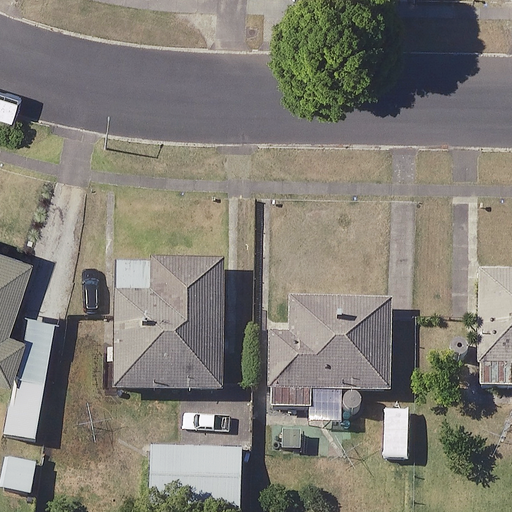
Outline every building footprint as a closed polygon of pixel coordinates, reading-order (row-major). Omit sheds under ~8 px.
[(25,256),(0,248),(0,374),(14,332),(1,327),(25,256)] [(218,395),(221,267),(114,265),(112,392),(218,395)] [(511,272),(478,271),(474,390),(511,391),(511,272)] [(391,305),(291,300),(290,324),(274,323),(270,412),(309,413),(309,393),(387,397),(391,305)] [(47,374),(16,369),(4,437),(35,443),(47,374)] [(238,511),(240,451),(149,449),(148,511),(188,511),(238,511)] [(37,466),(5,461),(0,490),(0,492),(31,498),(37,466)]
